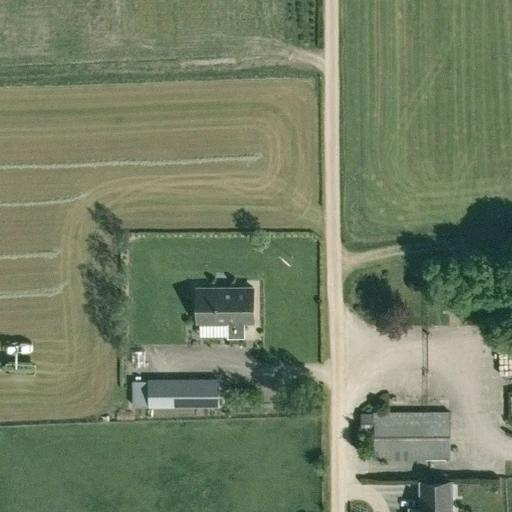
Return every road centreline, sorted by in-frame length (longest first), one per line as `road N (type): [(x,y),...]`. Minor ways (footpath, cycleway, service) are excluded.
road 1 (track): [(332,257),(331,0)]
road 2 (track): [(336,511),(332,257)]
road 3 (track): [(332,257),(511,237)]
